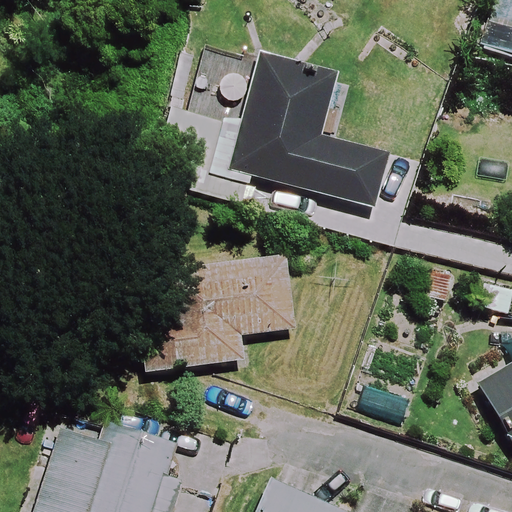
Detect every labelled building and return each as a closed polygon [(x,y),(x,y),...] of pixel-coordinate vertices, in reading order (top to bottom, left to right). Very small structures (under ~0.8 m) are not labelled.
[(511,0),(489,0),(475,48),(511,58),(511,0)] [(324,81),(251,62),(234,129),(215,124),(214,127),(161,114),(143,188),(235,210),(242,182),(365,212),(378,160),(309,143),(324,81)] [(283,335),(274,264),(152,279),(158,324),(128,328),(134,381),(232,370),(229,341),(283,335)] [(29,369),(0,359),(0,398),(18,404),(29,369)] [(511,364),(466,391),(507,462),(511,458),(511,364)] [(91,448),(52,436),(27,511),(168,511),(176,488),(159,483),(169,451),(97,428),(91,448)] [(308,511),(258,490),(248,511),(308,511)]
